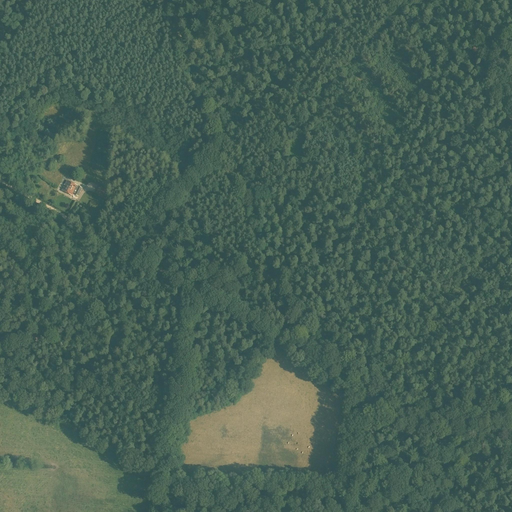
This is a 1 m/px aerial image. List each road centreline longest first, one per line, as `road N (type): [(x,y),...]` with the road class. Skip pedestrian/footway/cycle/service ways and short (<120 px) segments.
road 1 (track): [(361,0),(219,146),(315,350)]
road 2 (track): [(379,511),(156,505)]
road 3 (track): [(189,282),(0,180)]
road 4 (track): [(168,416),(19,360),(1,337)]
road 5 (track): [(170,0),(219,146)]
road 6 (track): [(511,418),(422,427),(393,416),(374,397)]
road 7 (track): [(315,350),(189,282)]
road 8 (track): [(168,416),(189,282)]
road 9 (track): [(1,337),(65,218)]
